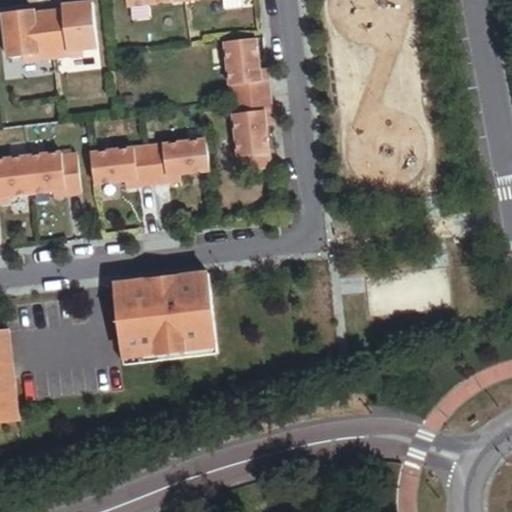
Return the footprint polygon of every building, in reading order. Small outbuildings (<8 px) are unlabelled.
[(94,44),(88,0),(84,0),(59,3),(59,8),(45,9),(51,55),(80,51),(79,46),(94,44)] [(51,55),(45,9),(31,11),(30,6),(0,10),(6,55),(21,53),(21,58),(51,55)] [(259,66),(256,36),(225,39),(231,97),(268,92),(266,77),(261,78),(259,66)] [(265,120),(264,108),(270,107),(268,92),(231,97),(240,168),(270,165),(265,120)] [(209,167),(206,138),(148,145),(152,180),(168,179),(167,172),(179,170),(209,167)] [(152,180),(148,145),(91,151),(94,180),(124,177),(136,175),(137,182),(152,180)] [(81,189),(77,153),(61,154),(60,150),(26,154),(30,190),(52,187),(64,186),(65,190),(81,189)] [(30,190),(26,154),(0,156),(0,193),(8,192),(30,190)] [(180,177),(179,170),(167,172),(168,179),(180,177)] [(137,182),(136,175),(124,177),(125,184),(137,182)] [(218,352),(208,271),(116,282),(126,363),(218,352)] [(0,420),(19,418),(8,328),(0,329),(0,420)]
